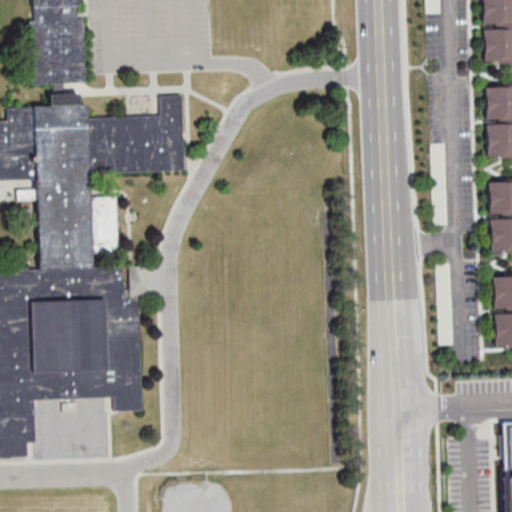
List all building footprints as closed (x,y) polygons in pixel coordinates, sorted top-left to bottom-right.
[(75,0),(31,0),(32,18),(28,18),(30,83),(52,82),(52,92),(47,93),(47,104),(5,106),(5,120),(0,120),(0,179),(34,179),(36,267),(0,268),(0,456),(26,456),(26,442),(34,442),(33,399),(112,397),(113,411),(140,410),(137,296),(122,297),(121,265),(89,266),(86,171),(182,169),(180,94),(158,95),(159,115),(85,117),(84,104),(76,104),(76,93),(62,93),(62,82),(85,81),(83,17),(76,17),(75,0)] [(422,0),(422,13),(436,13),(435,0),(422,0)] [(511,0),(479,0),(480,64),(511,63),(511,0)] [(511,157),(511,82),(483,83),(484,158),(511,157)] [(511,252),(511,177),(486,178),(487,253),(511,252)] [(31,198),(30,190),(16,190),(16,199),(31,198)] [(435,346),(448,346),(446,264),(433,264),(435,346)] [(511,272),(489,273),(490,347),(511,346),(511,272)] [(499,422),(511,421),(511,476),(504,476),(503,469),(500,470),(499,422)] [(501,511),(501,477),(504,476),(511,476),(511,511),(501,511)]
